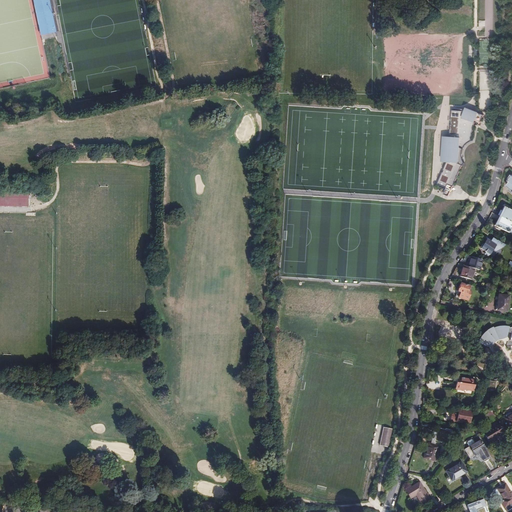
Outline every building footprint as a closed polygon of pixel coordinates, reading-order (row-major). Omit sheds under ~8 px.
[(49,0),(33,0),(41,34),(56,31),(49,0)] [(299,99),(280,98),(278,136),(284,136),(284,131),(287,131),(288,103),(299,103),(299,99)] [(446,187),(443,194),(448,196),(452,186),(453,187),(457,178),(456,178),(457,176),(462,165),(463,165),(464,162),(463,160),(462,157),(462,154),(462,152),(462,149),(464,146),(468,142),(471,141),(473,140),(471,141),(474,122),(480,124),(483,114),(471,110),(470,111),(464,111),(464,109),(454,108),(454,110),(451,110),(450,123),(451,123),(451,124),(450,124),(450,137),(451,137),(451,139),(445,138),(444,153),(447,154),(447,159),(448,159),(443,170),(444,171),(443,172),(442,172),(437,184),(446,187)] [(0,204),(28,205),(28,193),(0,193),(0,204)] [(511,212),(503,207),(493,226),(507,233),(511,224),(511,212)] [(483,227),(480,231),(486,235),(490,230),(483,227)] [(493,250),(496,251),(499,248),(500,246),(501,242),(496,239),(496,240),(494,239),(495,239),(491,237),(490,238),(489,241),(486,239),(482,246),(481,245),(479,248),(480,249),(480,250),(487,254),(486,255),(488,256),(491,251),(492,251),(493,250)] [(468,267),(474,269),(477,270),(479,270),(482,261),(471,257),(468,267)] [(474,271),(462,268),(460,277),(471,280),(474,271)] [(465,299),(466,294),(468,285),(460,284),(459,293),(458,298),(465,299)] [(500,295),(497,310),(508,313),(511,297),(500,295)] [(479,339),(477,343),(489,347),(491,343),(493,341),(496,339),(498,339),(502,338),(505,336),(506,332),(510,333),(509,339),(511,339),(511,326),(509,328),(505,327),(502,327),(500,327),(496,327),(492,329),(491,328),(489,329),(485,332),(482,334),(481,337),(479,339)] [(457,376),(455,389),(463,390),(464,390),(469,391),(469,389),(473,389),(475,380),(469,379),(464,378),(464,379),(457,378),(458,376),(457,376)] [(485,381),(484,390),(490,390),(490,389),(494,390),(494,386),(496,387),(496,383),(485,381)] [(469,416),(469,412),(457,410),(456,413),(456,415),(446,413),(445,421),(459,424),(459,423),(467,424),(469,416)] [(498,426),(484,434),(490,444),(496,441),(494,439),(503,433),(498,426)] [(380,446),(384,428),(379,427),(375,445),(380,446)] [(391,430),(384,428),(380,446),(387,448),(391,430)] [(436,442),(447,445),(450,432),(452,433),(452,431),(443,429),(443,431),(438,430),(437,432),(433,431),(431,441),(436,442)] [(479,441),(463,450),(468,458),(477,453),(482,461),(488,457),(479,441)] [(438,447),(434,446),(430,445),(426,444),(421,458),(433,462),(438,447)] [(459,461),(444,470),(451,481),(458,476),(457,475),(465,470),(459,461)] [(403,491),(408,498),(413,494),(414,496),(420,504),(428,499),(416,482),(403,491)] [(511,495),(505,483),(496,488),(503,499),(499,501),(504,507),(511,501),(511,495)] [(181,511),(183,509),(165,499),(163,503),(161,506),(170,511),(181,511)] [(482,510),(482,511),(488,510),(487,505),(485,506),(483,499),(478,501),(478,500),(466,504),(468,510),(469,509),(470,511),(476,511),(482,510)]
